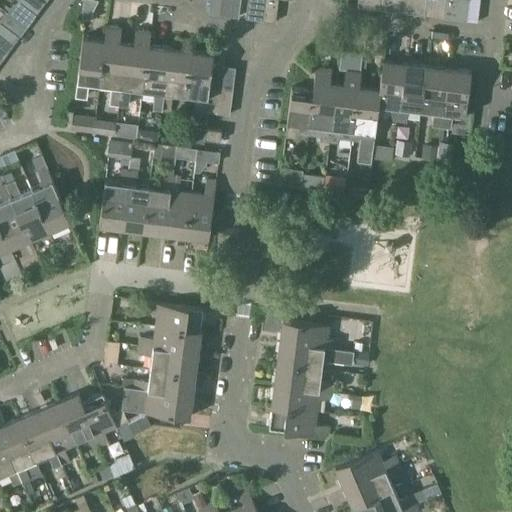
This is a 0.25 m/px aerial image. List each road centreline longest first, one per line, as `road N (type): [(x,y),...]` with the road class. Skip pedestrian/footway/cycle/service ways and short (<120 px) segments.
road 1 (residential): [(0,389),(82,349),(106,278),(243,286)]
road 2 (residential): [(243,286),(245,243),(231,210),(246,103),(290,35)]
road 3 (residential): [(301,511),(276,460),(242,452),(229,434),(243,286)]
road 4 (residential): [(307,15),(487,33)]
road 5 (residential): [(61,0),(46,15),(31,125),(0,139)]
road 6 (residential): [(290,35),(201,26),(175,0)]
